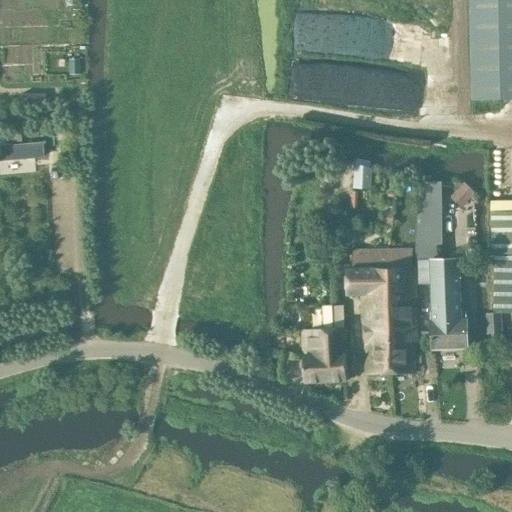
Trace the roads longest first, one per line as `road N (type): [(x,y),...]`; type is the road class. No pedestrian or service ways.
road 1 (track): [(511,130),(465,132),(234,104),(166,304),(142,433),(106,469)]
road 2 (tertiary): [(0,371),(89,346),(157,349),(372,426),(511,437)]
road 3 (track): [(0,482),(56,464),(106,469),(121,482),(220,511)]
